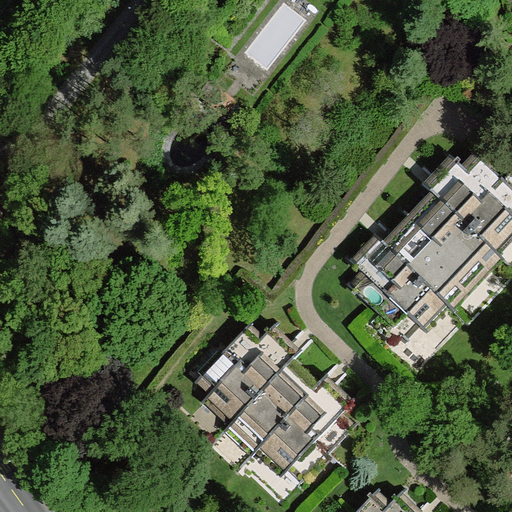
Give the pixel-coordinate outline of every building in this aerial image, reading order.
[(433,177),(441,184),(497,238),(511,223),(511,188),(476,154),(463,168),(452,157),(433,177)] [(441,184),(409,218),(470,276),(495,250),(490,246),(497,238),(441,184)] [(409,218),(379,250),(437,303),(440,299),(445,303),(470,276),(409,218)] [(404,338),(437,303),(379,250),(372,242),(352,262),(363,273),(350,287),(404,338)] [(252,325),(224,355),(202,378),(240,416),(296,360),(299,357),(291,349),(295,345),(277,327),(265,338),(252,325)] [(202,378),(224,355),(214,346),(193,369),(202,378)] [(320,384),(296,360),(240,416),(236,421),(265,446),(268,442),(275,449),(332,389),(323,381),(320,384)] [(337,384),(332,389),(275,449),(307,480),(355,429),(341,417),(356,402),(337,384)] [(379,491),(359,511),(423,511),(424,511),(403,493),(393,504),(379,491)]
